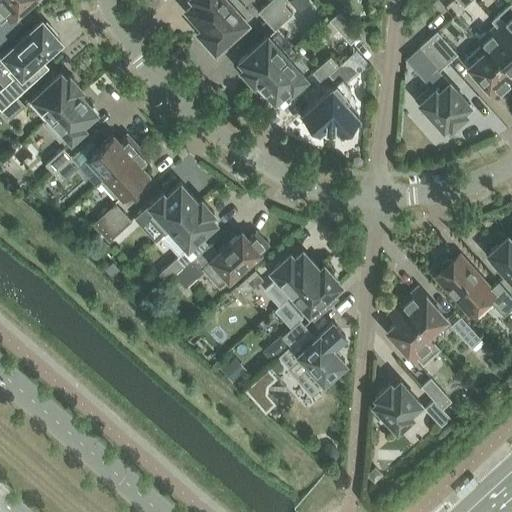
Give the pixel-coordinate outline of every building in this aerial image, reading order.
[(0,0),(0,43),(5,39),(23,23),(15,15),(31,0),(0,0)] [(202,27),(232,0),(192,0),(193,1),(185,8),(201,27),(202,27)] [(215,51),(248,21),(245,18),(250,13),(238,0),(232,0),(202,27),(201,27),(197,31),(215,51)] [(266,20),(284,3),(288,0),(269,0),(258,11),(266,20)] [(310,2),(308,0),(289,0),(289,1),(299,12),(310,2)] [(274,29),(292,12),(284,3),(266,20),(274,29)] [(511,5),(510,3),(492,19),(511,42),(511,5)] [(359,34),(339,11),(329,19),(350,42),(359,34)] [(511,67),(511,42),(492,19),(491,20),(496,25),(479,41),(511,76),(507,71),(511,67)] [(32,66),(60,41),(41,20),(3,55),(13,66),(7,71),(12,78),(0,88),(0,108),(0,109),(1,109),(17,95),(40,74),(32,66)] [(457,53),(436,30),(427,38),(448,61),(457,53)] [(253,83),(291,49),(290,48),(285,53),(267,34),(240,58),(244,63),(242,65),(244,66),(240,69),(253,83)] [(448,61),(427,38),(418,46),(439,69),(448,61)] [(511,81),(511,76),(479,41),(478,41),(481,44),(465,57),(470,63),(468,65),(496,97),(511,81)] [(307,77),(300,70),(306,66),(291,49),(253,83),(254,84),(257,81),(270,96),(272,94),(276,98),(289,87),(292,90),(307,77)] [(350,95),(350,88),(348,85),(349,84),(346,81),(364,65),(352,52),(339,64),(328,73),(336,82),(311,104),(310,104),(305,108),(306,108),(302,112),(304,115),(301,118),(313,131),(316,128),(318,131),(321,128),(325,130),(333,131),(337,129),(340,132),(343,130),(345,133),(358,121),(356,118),(359,115),(345,101),(349,98),(348,97),(350,95)] [(328,73),(339,64),(330,55),(312,71),(320,80),(328,73)] [(44,122),(79,92),(82,89),(69,74),(66,77),(64,75),(62,77),(59,73),(32,97),(49,117),(44,121),(44,122)] [(463,110),(470,104),(455,88),(449,81),(438,91),(431,84),(416,98),(443,128),(448,124),(451,127),(466,113),(463,110)] [(79,92),(44,122),(59,138),(65,134),(71,140),(85,127),(82,124),(95,113),(91,108),(93,107),(79,92)] [(0,113),(7,121),(25,104),(17,95),(1,109),(0,109),(0,108),(0,113)] [(100,181),(137,147),(126,135),(119,141),(112,134),(88,157),(105,176),(99,180),(100,181)] [(53,172),(71,155),(63,146),(45,163),(53,172)] [(147,173),(141,166),(148,159),(137,147),(100,181),(114,197),(120,192),(123,195),(147,173)] [(61,181),(79,164),(71,155),(53,172),(61,181)] [(163,191),(148,204),(154,211),(149,216),(164,232),(198,201),(184,186),(182,188),(178,183),(166,194),(163,191)] [(164,233),(160,236),(178,256),(214,223),(210,219),(212,217),(211,215),(214,212),(201,198),(198,201),(164,232),(164,233)] [(100,231),(124,211),(116,201),(92,222),(100,231)] [(109,241),(132,220),(124,211),(100,231),(109,241)] [(185,265),(174,275),(184,287),(204,270),(219,287),(229,279),(267,244),(255,231),(248,238),(241,231),(219,251),(211,242),(192,258),(185,265)] [(511,241),(510,240),(511,239),(507,235),(487,253),(511,280),(511,241)] [(286,298),(319,267),(302,249),(294,256),(290,252),(270,270),(277,277),(272,282),(286,298)] [(489,289),(458,255),(436,274),(471,313),(487,298),(503,314),(511,306),(511,296),(498,281),(489,289)] [(177,256),(158,273),(167,282),(174,275),(185,265),(177,256)] [(309,313),(341,283),(323,263),(319,267),(286,298),(301,314),(306,309),(309,313)] [(245,294),(263,278),(255,269),(236,285),(245,294)] [(446,317),(418,286),(399,304),(439,348),(427,334),(446,317)] [(154,312),(161,304),(153,297),(145,305),(154,312)] [(439,348),(399,304),(398,304),(405,312),(387,329),(415,360),(418,358),(422,363),(439,348)] [(481,338),(460,315),(451,324),(472,346),(481,338)] [(290,345),(308,328),(300,319),(281,335),(290,345)] [(344,361),(331,347),(345,335),(333,321),(315,336),(308,328),(290,345),(278,355),(289,367),(311,392),(344,361)] [(231,360),(222,369),(232,380),(241,371),(231,360)] [(451,399),(430,376),(421,385),(433,398),(442,407),(451,399)] [(409,412),(420,402),(400,379),(393,385),(390,382),(374,396),(377,399),(373,403),(397,429),(412,416),(409,412)] [(450,417),(442,407),(433,398),(424,407),(441,425),(450,417)] [(337,455),(336,450),(331,447),(325,448),(322,453),(323,459),(329,462),(334,461),(337,455)]
